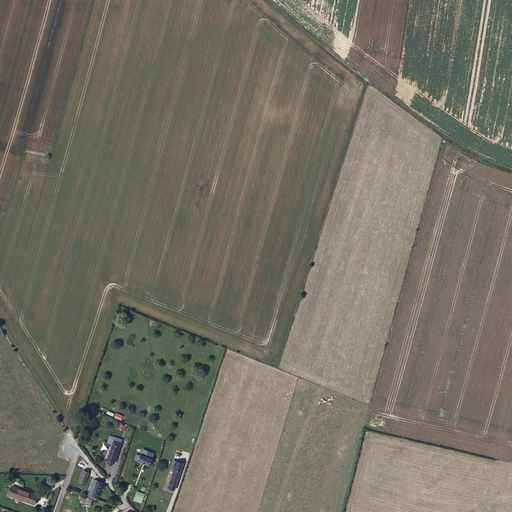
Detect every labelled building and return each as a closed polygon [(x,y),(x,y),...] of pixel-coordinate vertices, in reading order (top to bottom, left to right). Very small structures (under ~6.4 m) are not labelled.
[(120,444),(114,442),(108,458),(115,460),(120,444)] [(136,451),(148,455),(150,450),(138,446),(136,451)] [(135,453),(134,457),(149,463),(151,456),(148,455),(136,451),(135,453)] [(182,466),(174,463),(172,471),(173,471),(175,469),(180,471),(182,466)] [(174,492),(180,471),(175,469),(173,471),(168,489),(174,492)] [(84,492),(86,492),(92,494),(93,495),(97,481),(89,479),(84,492)] [(37,494),(13,484),(9,494),(33,504),(37,494)] [(89,498),(81,496),(79,501),(87,504),(89,498)]
